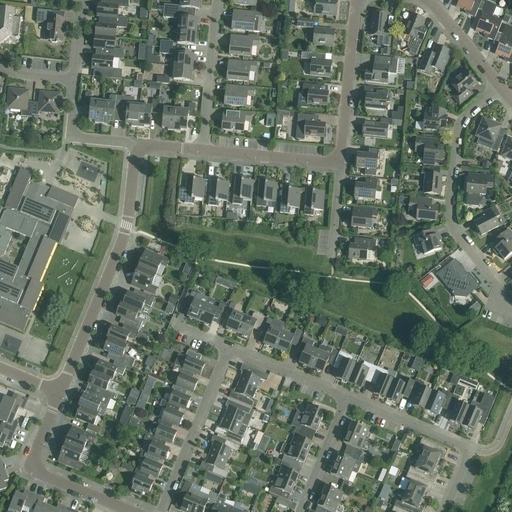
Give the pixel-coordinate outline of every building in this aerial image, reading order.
[(97,17),(107,18),(107,17),(117,18),(118,7),(128,8),(128,0),(100,0),(100,4),(98,4),(97,17)] [(193,14),(193,11),(194,12),(194,9),(200,10),(201,5),(198,5),(198,0),(181,0),(180,7),(164,5),(163,11),(176,13),(193,14)] [(314,0),(313,14),(336,16),(337,0),(333,0),(314,0)] [(458,0),(455,9),(464,12),(465,11),(466,13),(468,14),(468,15),(474,18),(481,0),(458,0)] [(483,14),(475,32),(483,35),(485,35),(486,37),(488,38),(487,39),(494,42),(502,21),(492,17),(497,6),(486,2),(482,13),(483,14)] [(20,5),(20,15),(29,14),(29,4),(20,5)] [(0,43),(11,34),(12,33),(19,34),(20,18),(13,17),(14,10),(0,8),(0,43)] [(64,34),(64,29),(65,20),(50,18),(51,11),(38,10),(36,23),(47,24),(45,41),(51,41),(51,42),(51,43),(55,44),(57,43),(58,43),(59,42),(62,42),(63,34),(64,34)] [(178,31),(196,33),(196,25),(199,25),(199,20),(193,19),(193,17),(192,17),(193,14),(176,13),(163,11),(163,18),(179,19),(178,31)] [(259,33),(261,14),(236,12),(236,18),(233,18),(232,30),(259,33)] [(372,13),(370,36),(377,36),(376,45),(383,46),(390,47),(392,30),(385,29),(386,14),(372,13)] [(416,56),(427,30),(421,28),(424,20),(411,15),(403,35),(410,38),(407,46),(408,49),(410,50),(409,53),(416,56)] [(510,19),(504,16),(502,22),(508,24),(510,19)] [(107,17),(107,18),(107,23),(102,22),(102,25),(96,24),(95,36),(115,38),(116,28),(126,29),(127,19),(117,18),(107,17)] [(313,21),(298,19),(297,27),(312,28),(313,21)] [(502,37),(495,53),(494,56),(502,59),(504,58),(505,61),(507,61),(506,62),(511,64),(511,40),(511,39),(511,28),(505,26),(501,37),(502,37)] [(333,47),(334,31),(314,29),(313,45),(333,47)] [(196,33),(178,31),(177,44),(197,46),(197,41),(195,40),(196,33)] [(115,38),(95,36),(94,49),(100,49),(100,52),(104,52),(103,57),(103,58),(113,58),(113,59),(119,59),(123,60),(124,50),(114,49),(115,38)] [(233,43),(230,43),(229,55),(251,57),(252,46),(258,46),(259,39),(234,37),(233,43)] [(433,53),(426,51),(418,70),(430,75),(433,68),(442,72),(450,52),(435,46),(433,53)] [(174,67),(192,69),(193,61),(195,61),(196,56),(176,54),(174,67)] [(330,78),(331,62),(320,61),(321,55),(307,54),(307,60),(311,60),(310,76),(330,78)] [(103,58),(103,57),(93,56),(92,69),(98,69),(97,72),(102,72),(101,78),(121,80),(122,70),(118,70),(119,59),(113,59),(113,58),(103,58)] [(397,59),(378,57),(374,57),(373,71),(366,70),(365,82),(387,84),(388,74),(396,75),(397,59)] [(228,68),(227,80),(248,82),(249,71),(256,71),(256,64),(231,62),(231,68),(228,68)] [(192,69),(174,67),(173,80),(193,82),(194,77),(191,76),(192,69)] [(459,105),(473,94),(469,89),(476,84),(466,71),(450,84),(457,92),(452,97),(459,105)] [(307,109),(308,104),(327,106),(328,93),(315,92),(316,85),(303,84),(302,95),(298,95),(297,108),(307,109)] [(225,93),(224,105),(246,107),(247,96),(253,96),(254,89),(229,87),(228,93),(225,93)] [(32,115),(33,103),(27,102),(28,91),(9,89),(7,109),(21,111),(21,117),(32,118),(32,115)] [(375,91),(375,96),(366,96),(365,109),(385,111),(385,103),(389,104),(390,92),(375,91)] [(39,103),(33,103),(32,115),(38,116),(38,112),(58,114),(60,94),(40,92),(39,103)] [(101,124),(103,102),(91,101),(92,94),(85,93),(84,107),(90,107),(89,121),(95,122),(94,123),(101,124)] [(120,110),(122,97),(111,96),(109,97),(109,103),(103,102),(101,124),(107,125),(107,123),(113,123),(114,110),(120,110)] [(137,128),(139,106),(133,105),(134,98),(122,97),(120,110),(127,111),(125,125),(131,125),(131,127),(137,128)] [(157,114),(158,100),(152,100),(151,107),(139,106),(137,128),(143,128),(144,127),(150,127),(151,113),(157,114)] [(158,100),(157,114),(163,115),(162,128),(168,129),(167,131),(174,131),(176,110),(164,108),(165,101),(158,100)] [(176,110),(174,131),(180,132),(180,130),(186,131),(188,117),(194,118),(195,104),(189,103),(188,111),(176,110)] [(446,128),(447,117),(445,117),(446,111),(427,109),(426,115),(424,115),(423,133),(438,134),(438,127),(446,128)] [(223,118),(222,130),(243,132),(244,121),(251,121),(251,114),(226,112),(226,118),(223,118)] [(298,115),(295,139),(304,140),(304,136),(324,138),(325,124),(315,123),(316,117),(298,115)] [(483,118),(475,137),(479,138),(477,144),(497,152),(503,138),(497,136),(500,129),(501,126),(483,118)] [(380,125),(364,123),(363,137),(386,139),(387,126),(391,126),(392,120),(380,119),(380,125)] [(511,139),(508,138),(501,156),(511,161),(511,168),(511,170),(511,139)] [(444,148),(440,148),(441,141),(416,139),(415,152),(424,153),(423,165),(435,166),(435,160),(442,161),(444,148)] [(356,168),(365,169),(365,175),(375,176),(377,161),(383,161),(384,151),(369,150),(368,156),(357,155),(356,168)] [(69,165),(65,175),(71,177),(68,185),(75,187),(81,170),(69,165)] [(422,194),(439,195),(441,176),(429,175),(429,168),(422,167),(421,174),(424,175),(422,194)] [(0,226),(7,229),(30,239),(27,247),(50,256),(55,243),(60,245),(71,218),(70,218),(73,210),(74,210),(79,198),(51,187),(50,191),(45,189),(45,188),(34,183),(32,184),(29,182),(32,174),(20,169),(4,208),(3,209),(1,208),(0,211),(0,220),(1,221),(0,222),(0,226)] [(468,175),(466,194),(468,194),(467,205),(478,207),(479,195),(485,195),(486,189),(492,189),(492,188),(493,177),(491,177),(480,176),(468,175)] [(203,199),(205,180),(194,179),(194,176),(187,176),(184,204),(193,205),(194,199),(203,199)] [(242,177),(235,176),(232,204),(242,205),(242,199),(251,200),(253,181),(242,180),(242,177)] [(227,202),(229,183),(218,182),(218,179),(210,178),(208,206),(217,207),(218,201),(227,202)] [(259,179),(256,207),(265,208),(266,202),(275,203),(277,184),(266,182),(266,180),(259,179)] [(354,198),(374,200),(375,192),(375,187),(379,187),(379,181),(367,180),(366,186),(355,185),(354,198)] [(282,185),(279,213),(289,214),(289,208),(298,209),(300,190),(289,189),(289,186),(282,185)] [(306,188),(303,215),(313,216),(313,210),(322,211),(324,192),(313,191),(313,188),(306,188)] [(431,208),(432,200),(410,198),(409,212),(417,213),(416,220),(436,222),(438,208),(431,208)] [(494,207),(478,215),(481,220),(474,224),(481,236),(498,227),(494,219),(499,216),(494,207)] [(378,211),(353,208),(351,227),(370,229),(371,217),(377,217),(378,211)] [(0,226),(0,258),(2,259),(4,258),(13,236),(12,234),(6,232),(7,229),(0,226)] [(499,254),(504,260),(511,253),(511,242),(511,240),(511,234),(508,230),(493,243),(497,248),(493,251),(497,256),(499,254)] [(432,231),(413,237),(416,247),(421,246),(424,255),(441,250),(438,242),(440,241),(439,236),(434,237),(432,231)] [(374,261),(375,253),(376,241),(354,239),(353,247),(349,247),(348,258),(374,261)] [(158,252),(161,247),(149,242),(147,247),(158,252)] [(0,322),(23,332),(28,320),(31,311),(32,312),(43,285),(39,283),(50,256),(27,247),(18,268),(0,260),(0,322)] [(145,251),(138,268),(156,275),(160,264),(166,267),(168,260),(145,251)] [(449,264),(436,274),(454,296),(456,295),(464,296),(465,298),(479,286),(468,273),(466,275),(454,260),(449,264)] [(151,286),(156,275),(138,268),(131,285),(154,295),(157,289),(151,286)] [(429,276),(421,283),(426,289),(434,282),(433,281),(429,276)] [(199,322),(205,305),(208,299),(191,292),(187,303),(192,306),(187,317),(199,322)] [(128,294),(123,305),(138,312),(140,313),(143,305),(150,308),(154,298),(143,293),(140,299),(128,294)] [(205,305),(199,322),(210,327),(212,323),(217,326),(225,306),(220,303),(217,310),(205,305)] [(238,334),(244,317),(233,312),(236,306),(230,303),(226,315),(231,317),(226,329),(238,334)] [(123,305),(121,304),(116,316),(129,321),(127,327),(138,332),(142,322),(135,319),(138,312),(123,305)] [(244,317),(238,334),(249,339),(254,327),(259,329),(264,317),(255,314),(253,314),(251,320),(244,317)] [(275,349),(282,332),(285,324),(274,319),(273,321),(268,319),(263,330),(268,333),(263,344),(275,349)] [(138,332),(127,327),(124,332),(111,327),(107,339),(108,340),(109,339),(124,346),(127,338),(134,341),(138,332)] [(282,332),(275,349),(286,354),(291,342),(297,344),(301,333),(296,330),(293,337),(282,332)] [(311,368),(318,352),(306,347),(309,340),(304,338),(299,350),(304,352),(299,363),(311,368)] [(109,339),(108,340),(104,351),(116,356),(114,362),(126,367),(130,357),(123,354),(126,346),(124,346),(109,339)] [(320,347),(318,352),(311,368),(322,373),(327,361),(332,364),(337,352),(328,348),(326,349),(320,347)] [(194,373),(199,376),(204,365),(204,364),(204,365),(199,363),(201,356),(187,351),(185,357),(178,354),(174,365),(180,368),(194,373)] [(348,384),(356,365),(350,363),(351,359),(350,357),(339,352),(334,366),(340,368),(336,379),(348,384)] [(126,367),(114,362),(112,367),(99,362),(94,373),(94,374),(110,380),(112,381),(115,373),(122,376),(126,367)] [(371,381),(376,368),(364,363),(362,368),(356,365),(348,384),(360,389),(365,379),(371,381)] [(239,383),(256,390),(260,380),(266,382),(268,376),(242,365),(240,371),(243,373),(239,383)] [(180,368),(178,374),(180,375),(176,386),(187,390),(192,393),(197,382),(197,381),(196,382),(191,380),(194,373),(180,368)] [(385,399),(393,381),(386,378),(388,374),(388,372),(376,368),(371,381),(377,384),(373,394),(385,399)] [(94,374),(94,373),(93,372),(88,384),(100,390),(98,395),(110,400),(112,401),(115,395),(105,391),(110,380),(94,374)] [(414,383),(402,378),(401,380),(399,383),(393,381),(385,399),(398,404),(401,396),(407,399),(410,393),(414,383)] [(410,393),(416,396),(412,406),(424,411),(432,392),(423,389),(424,387),(422,382),(415,379),(414,383),(410,393)] [(252,400),(256,390),(239,383),(235,393),(231,391),(229,398),(255,409),(257,402),(252,400)] [(187,390),(176,386),(173,385),(171,391),(173,392),(169,403),(180,407),(185,410),(190,399),(190,398),(189,399),(184,397),(187,390)] [(432,392),(424,411),(436,416),(441,406),(447,409),(453,395),(442,391),(440,396),(432,392)] [(28,400),(16,395),(14,394),(12,400),(4,397),(0,406),(0,408),(16,415),(18,408),(23,410),(28,400)] [(110,400),(98,395),(96,401),(83,395),(78,407),(80,408),(96,414),(99,406),(106,409),(110,400)] [(461,426),(469,408),(457,403),(459,398),(453,395),(447,409),(453,411),(449,421),(461,426)] [(469,408),(461,426),(474,432),(478,421),(484,424),(494,399),(484,395),(477,411),(469,408)] [(166,409),(161,420),(173,424),(178,427),(183,415),(182,416),(177,414),(180,407),(169,403),(161,399),(158,406),(166,409)] [(224,418),(241,425),(245,415),(251,417),(254,411),(227,400),(225,407),(228,408),(224,418)] [(303,415),(320,422),(325,412),(307,404),(303,415)] [(0,428),(14,434),(18,423),(13,421),(16,415),(0,408),(0,421),(2,423),(0,428)] [(80,408),(75,419),(88,425),(86,430),(98,435),(100,429),(93,426),(98,415),(96,414),(80,408)] [(291,426),(295,428),(295,430),(298,431),(301,426),(316,432),(320,422),(303,415),(297,412),(291,426)] [(241,425),(224,418),(220,428),(217,427),(214,433),(240,444),(243,438),(237,435),(241,425)] [(166,441),(171,444),(176,433),(176,432),(175,433),(170,431),(173,424),(161,420),(159,419),(157,425),(154,424),(151,427),(150,430),(150,435),(166,441)] [(347,433),(365,440),(369,430),(351,423),(347,433)] [(14,434),(0,428),(0,447),(2,449),(4,442),(9,444),(14,434)] [(72,428),(65,445),(82,452),(87,441),(92,443),(95,437),(72,428)] [(298,431),(295,430),(292,435),(294,436),(290,446),(307,453),(312,443),(296,437),(298,431)] [(152,443),(147,454),(159,458),(159,459),(164,461),(169,450),(168,449),(168,450),(163,448),(166,441),(150,435),(146,433),(143,440),(152,443)] [(361,450),(365,440),(347,433),(343,443),(348,445),(346,451),(354,454),(360,457),(362,451),(361,450)] [(385,445),(391,447),(394,437),(388,435),(385,445)] [(209,453),(226,461),(231,450),(236,453),(239,447),(213,436),(210,442),(214,443),(209,453)] [(419,458),(436,465),(440,455),(445,456),(448,450),(422,439),(419,446),(423,448),(419,458)] [(391,451),(396,453),(401,442),(395,440),(391,451)] [(307,453),(290,446),(283,443),(279,453),(284,455),(281,461),(300,469),(302,463),(303,464),(307,453)] [(78,463),(82,452),(65,445),(58,462),(81,471),(83,465),(78,463)] [(159,458),(147,454),(145,453),(142,459),(145,460),(140,471),(150,474),(150,475),(157,478),(162,467),(161,466),(161,467),(156,465),(159,459),(159,458)] [(222,470),(226,461),(209,453),(205,463),(202,462),(199,468),(226,479),(228,473),(222,470)] [(360,457),(354,454),(352,460),(338,454),(334,465),(352,472),(356,462),(358,463),(360,457)] [(407,473),(433,484),(438,474),(433,472),(436,465),(419,458),(415,469),(410,467),(407,473)] [(300,469),(281,461),(279,467),(281,468),(277,478),(294,485),(301,469),(300,469)] [(341,486),(347,488),(349,483),(347,482),(352,472),(334,465),(330,475),(343,480),(341,486)] [(147,481),(150,475),(150,474),(140,471),(136,469),(133,475),(135,476),(131,487),(131,488),(130,490),(141,494),(142,492),(147,494),(148,494),(153,483),(152,483),(147,481)] [(433,484),(407,473),(405,480),(410,482),(405,492),(422,499),(425,491),(430,493),(433,484)] [(294,485),(277,478),(273,488),(271,487),(268,493),(280,497),(282,492),(290,495),(294,485)] [(184,511),(191,511),(200,492),(190,488),(192,484),(185,481),(179,496),(185,498),(180,510),(184,511)] [(347,488),(341,486),(339,491),(325,486),(321,496),(339,503),(343,493),(345,494),(347,488)] [(29,509),(34,495),(24,491),(22,496),(15,493),(9,509),(15,511),(21,511),(23,507),(29,509)] [(200,492),(191,511),(203,511),(206,506),(212,509),(218,495),(211,492),(209,496),(200,492)] [(393,507),(405,511),(421,511),(424,507),(419,505),(422,499),(405,492),(401,502),(396,500),(393,507)] [(219,493),(218,495),(212,509),(210,511),(231,511),(233,508),(223,504),(226,496),(219,493)] [(34,495),(29,509),(34,511),(33,511),(46,511),(49,507),(43,504),(45,499),(34,495)] [(334,511),(339,503),(321,496),(317,506),(323,509),(321,511),(334,511)] [(285,507),(287,501),(278,497),(275,503),(285,507)]
